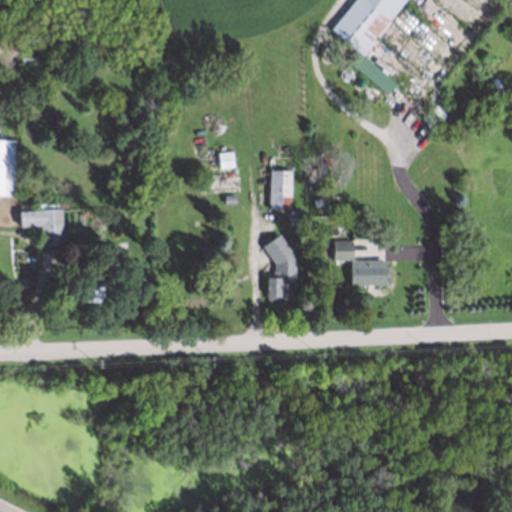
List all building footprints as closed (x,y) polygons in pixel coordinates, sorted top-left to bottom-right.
[(396,0),(357,51),(356,50),(352,47),(351,46),(326,26),(346,0),(396,0)] [(357,51),(391,78),(382,88),(344,58),(351,46),(352,47),(356,50),(357,51)] [(15,140),(0,139),(0,195),(15,196),(15,140)] [(214,154),(228,153),(229,167),(215,168),(214,154)] [(265,206),(266,168),(287,169),(286,207),(265,206)] [(221,200),(220,192),(233,191),(234,199),(221,200)] [(60,240),(38,241),(36,220),(16,221),(15,207),(42,205),(42,201),(50,200),(50,204),(57,204),(60,240)] [(263,276),(270,277),(271,262),(259,244),(276,233),(288,250),(292,262),(291,297),(275,297),(273,299),(265,299),(263,296),(263,276)] [(329,255),(329,239),(347,239),(348,255),(329,255)] [(347,283),(347,259),(381,259),(381,284),(347,283)] [(80,294),(79,269),(98,268),(99,293),(80,294)]
